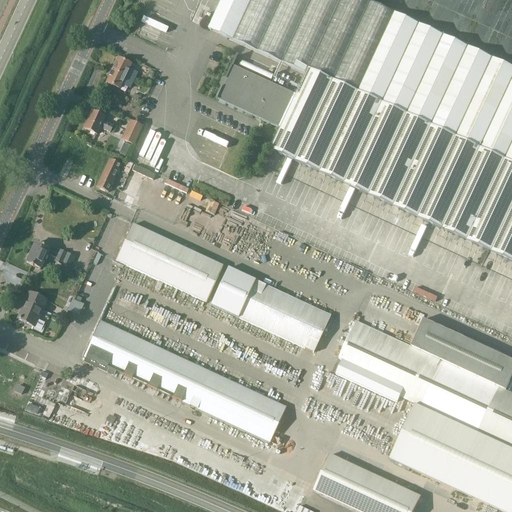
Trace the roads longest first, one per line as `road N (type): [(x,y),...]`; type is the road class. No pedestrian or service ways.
road 1 (unknown): [(30,166),(349,304)]
road 2 (unclassified): [(0,230),(109,0)]
road 3 (unknown): [(313,371),(121,284),(103,306)]
road 4 (unknown): [(284,466),(266,483),(106,406),(113,380)]
road 5 (unknown): [(103,306),(299,401)]
road 6 (unknown): [(113,380),(284,466)]
road 7 (unknown): [(349,304),(368,287),(390,290),(511,350)]
road 8 (unknown): [(437,511),(428,489),(304,431)]
